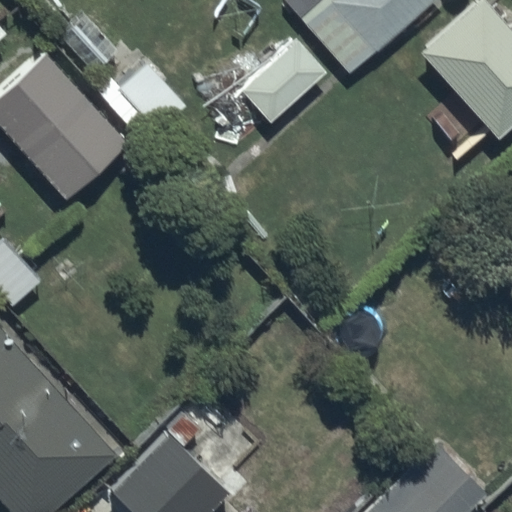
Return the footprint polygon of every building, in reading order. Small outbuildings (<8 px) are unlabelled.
[(430,0),(329,0),(301,24),(345,74),(430,0)] [(478,2),(418,56),(496,143),(511,128),(511,38),(511,39),(478,2)] [(294,43),(238,93),(265,123),(321,74),(294,43)] [(127,148),(44,56),(0,95),(0,133),(64,204),(127,148)] [(145,62),(114,92),(155,135),(186,105),(145,62)] [(0,239),(0,295),(11,306),(39,278),(0,239)] [(47,511),(109,458),(0,333),(0,507),(4,511),(47,511)] [(239,511),(161,434),(103,493),(121,511),(239,511)] [(464,511),(482,495),(434,444),(363,511),(464,511)]
